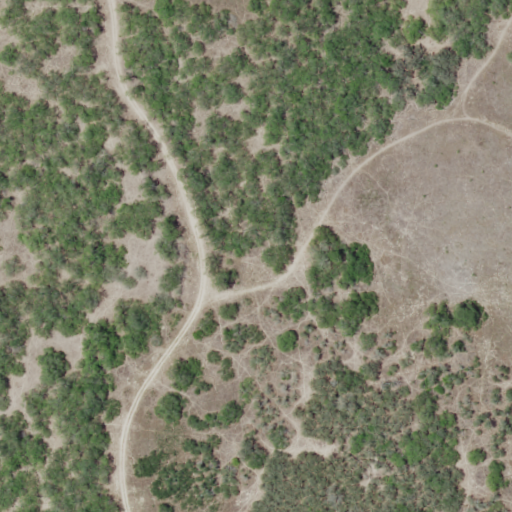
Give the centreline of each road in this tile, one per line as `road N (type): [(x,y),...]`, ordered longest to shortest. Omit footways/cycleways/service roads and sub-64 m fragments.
road 1 (residential): [(128,511),(125,444),(197,281),(178,199),(82,17),(82,0)]
road 2 (residential): [(197,281),(511,315)]
